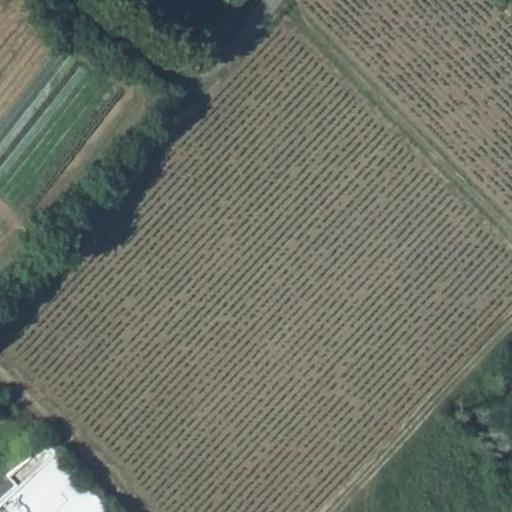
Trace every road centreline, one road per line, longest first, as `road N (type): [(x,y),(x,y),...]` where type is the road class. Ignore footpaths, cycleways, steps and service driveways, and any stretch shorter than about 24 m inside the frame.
road 1 (track): [(204,71),(0,319)]
road 2 (unclassified): [(72,0),(159,58),(204,71),(267,0)]
